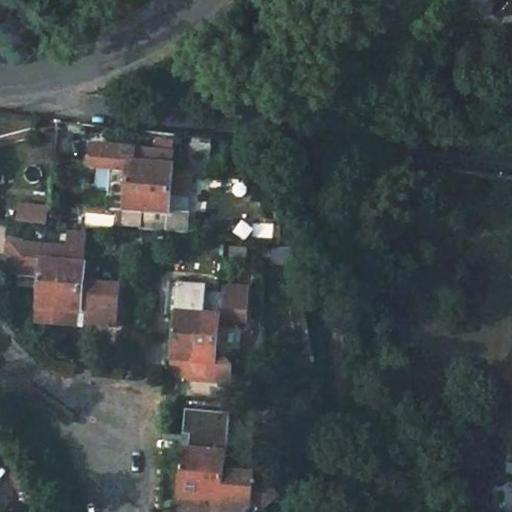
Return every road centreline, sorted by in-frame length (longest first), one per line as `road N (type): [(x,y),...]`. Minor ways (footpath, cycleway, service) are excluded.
road 1 (residential): [(511,156),(76,105),(18,83)]
road 2 (trunk): [(171,0),(511,151)]
road 3 (unclassified): [(200,0),(129,48),(18,83)]
